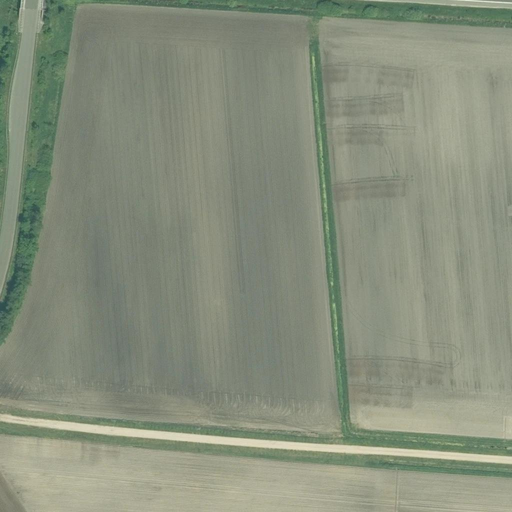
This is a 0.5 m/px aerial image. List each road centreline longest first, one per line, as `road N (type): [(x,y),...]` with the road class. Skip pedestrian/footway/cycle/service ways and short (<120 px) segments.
road 1 (unclassified): [(0,417),(511,462)]
road 2 (unclassified): [(34,0),(0,274)]
